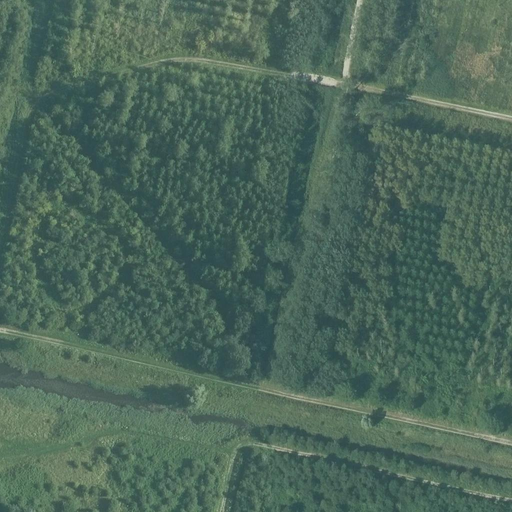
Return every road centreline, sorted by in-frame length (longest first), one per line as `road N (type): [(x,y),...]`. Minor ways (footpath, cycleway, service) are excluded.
road 1 (track): [(511,119),(197,60),(164,61),(61,89),(33,106),(0,247)]
road 2 (track): [(0,330),(511,444)]
road 3 (track): [(221,511),(234,452),(244,443),(511,501)]
